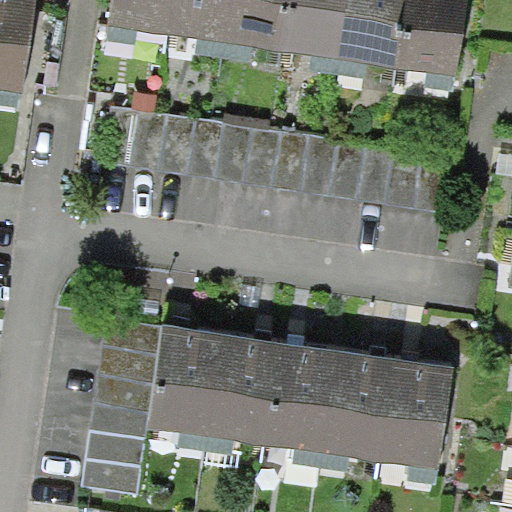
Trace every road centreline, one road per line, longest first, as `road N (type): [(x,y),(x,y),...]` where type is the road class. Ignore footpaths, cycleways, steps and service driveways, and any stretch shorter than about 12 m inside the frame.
road 1 (residential): [(40,227),(450,287)]
road 2 (residential): [(40,227),(0,502)]
road 3 (residential): [(58,105),(40,227)]
